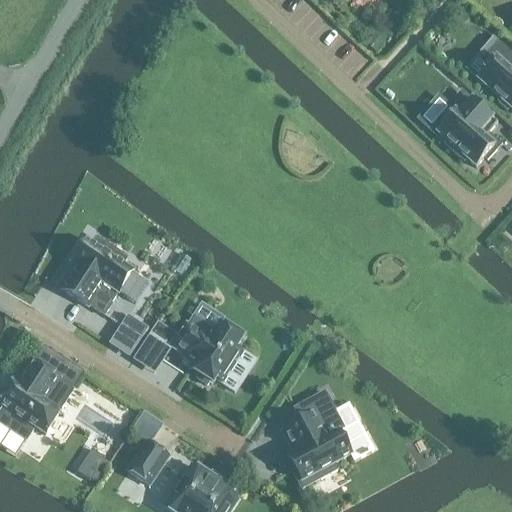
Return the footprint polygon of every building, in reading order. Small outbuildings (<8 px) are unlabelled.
[(372,35),(364,46),(375,54),(383,43),(372,35)] [(509,109),(511,112),(511,76),(511,75),(511,57),(498,45),(482,62),(489,69),(478,81),(500,101),(497,104),(506,112),(509,109)] [(484,141),(488,136),(497,126),(471,103),(458,118),(454,114),(450,119),(445,115),(431,129),(447,143),(444,146),(464,163),(466,161),(476,169),(484,160),(487,162),(496,152),(484,141)] [(127,260),(96,240),(91,247),(86,243),(84,246),(81,244),(74,254),(83,259),(69,280),(71,282),(63,293),(88,309),(89,308),(104,318),(112,306),(110,306),(117,295),(118,296),(119,295),(122,297),(129,287),(126,285),(133,274),(122,267),(127,260)] [(186,326),(171,349),(182,356),(181,358),(202,372),(198,377),(199,377),(197,381),(207,387),(209,384),(212,386),(215,381),(222,385),(242,354),(235,350),(242,339),(240,337),(242,334),(232,327),(229,330),(220,324),(215,332),(205,325),(206,324),(195,316),(187,327),(186,326)] [(127,317),(121,327),(142,340),(148,330),(127,317)] [(178,337),(157,324),(150,335),(171,349),(171,348),(178,337)] [(28,376),(26,375),(12,396),(4,390),(0,395),(0,402),(0,403),(0,406),(3,409),(0,414),(0,425),(26,443),(34,429),(45,436),(60,414),(59,413),(73,392),(59,383),(60,381),(35,365),(28,376)] [(281,433),(295,459),(300,467),(291,472),(301,492),(337,472),(334,466),(351,457),(339,435),(345,431),(325,394),(294,411),(301,423),(281,433)] [(168,459),(146,445),(127,474),(149,488),(168,459)] [(94,451),(77,477),(91,486),(108,460),(94,451)] [(192,468),(164,510),(166,511),(230,511),(239,499),(192,468)]
